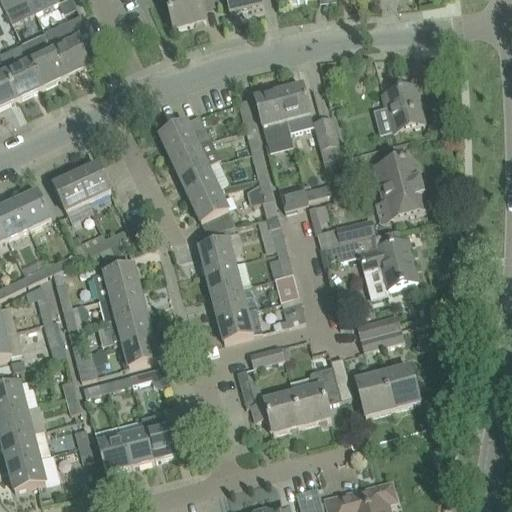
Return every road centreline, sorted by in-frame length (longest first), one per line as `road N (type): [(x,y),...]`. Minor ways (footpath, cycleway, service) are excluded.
road 1 (residential): [(144,94),(283,50),(507,24)]
road 2 (residential): [(233,486),(204,362),(324,333),(296,225)]
road 3 (tertiary): [(485,511),(511,315)]
road 4 (residential): [(168,249),(110,110)]
road 5 (residential): [(0,158),(110,110)]
